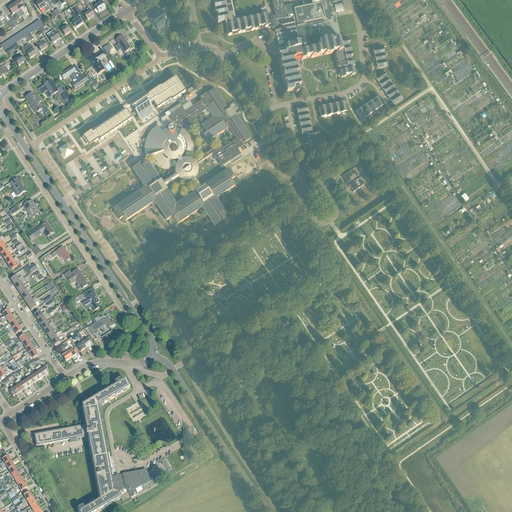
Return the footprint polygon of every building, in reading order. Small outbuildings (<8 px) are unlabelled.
[(212,0),(214,9),(214,10),(217,22),(217,23),(225,21),(226,25),(225,25),(227,36),(228,35),(228,36),(254,30),(255,30),(267,27),(268,27),(268,26),(270,25),(270,28),(271,29),(272,29),(273,29),(273,28),(274,28),(274,27),(275,33),(283,32),(285,40),(277,42),(278,46),(286,44),(285,46),(286,51),(284,51),(284,50),(277,52),(278,56),(279,55),(281,62),(279,62),(281,69),(282,69),(283,75),(282,75),(283,82),(285,82),(286,89),(285,89),(285,93),(292,91),(292,90),(294,90),(294,92),(295,93),(296,93),(296,94),(297,93),(298,93),(298,92),(297,87),(299,87),(298,79),(296,80),(295,73),(296,72),(295,66),(293,66),(292,59),(293,58),(300,56),(301,60),(305,59),(304,58),(311,56),(311,58),(318,57),(318,55),(324,53),(325,55),(331,54),(331,52),(336,51),(336,54),(335,55),(336,63),(338,63),(339,65),(338,65),(337,66),(337,67),(338,68),(339,68),(340,68),(341,71),(339,71),(341,78),(345,77),(344,76),(351,74),(351,76),(355,75),(353,68),(352,69),(352,67),(354,67),(353,63),(351,64),(350,57),(352,57),(350,50),(348,50),(347,43),(349,43),(348,39),(341,41),(340,42),(339,39),(338,39),(337,37),(340,36),(336,17),(337,17),(337,14),(335,15),(333,6),(338,5),(336,0),(318,0),(319,3),(293,9),(292,5),(284,7),(281,0),(272,2),(275,16),(270,17),(269,14),(233,22),(232,20),(234,19),(233,13),(232,12),(233,12),(229,0),(212,0)] [(20,1),(19,1),(13,5),(21,17),(23,19),(24,21),(26,20),(24,15),(21,10),(24,8),(21,4),(22,3),(20,1)] [(46,12),(49,10),(47,6),(46,7),(42,1),(35,5),(40,11),(44,8),(46,12)] [(98,13),(105,9),(101,3),(97,6),(96,4),(93,6),(98,13)] [(21,17),(13,5),(7,9),(12,16),(15,14),(18,19),(19,19),(21,21),(23,19),(21,17)] [(87,21),(94,17),(90,12),(88,9),(86,10),(88,13),(83,16),(87,21)] [(161,11),(157,14),(156,15),(150,19),(159,31),(165,27),(164,15),(161,11)] [(75,29),(82,24),(78,19),(76,15),(74,17),(76,20),(72,23),(75,29)] [(18,26),(15,21),(12,17),(9,19),(11,22),(15,28),(18,26)] [(64,36),(70,32),(67,27),(67,26),(65,23),(63,25),(65,28),(61,31),(64,36)] [(52,44),(60,40),(55,33),(53,31),(51,32),(53,35),(48,38),(52,44)] [(118,45),(115,48),(118,52),(121,49),(124,54),(130,49),(122,36),(115,41),(118,45)] [(40,41),(41,43),(36,46),(41,52),(47,48),(44,44),(45,43),(43,39),(40,41)] [(32,50),(33,50),(31,46),(29,47),(28,45),(24,48),(26,50),(23,52),(25,55),(26,55),(29,60),(36,55),(32,50)] [(374,56),(384,54),(383,47),(373,49),(374,56)] [(464,49),(449,57),(460,77),(473,70),(471,66),(474,64),(472,61),(467,63),(465,60),(463,61),(461,58),(464,57),(462,54),(465,52),(464,49)] [(99,61),(106,56),(103,51),(96,56),(95,56),(88,60),(98,74),(104,70),(100,64),(101,64),(99,61)] [(18,67),(25,63),(21,57),(18,53),(16,55),(18,59),(14,62),(18,67)] [(385,60),(384,54),(374,56),(376,63),(385,60)] [(385,60),(376,63),(377,69),(387,67),(385,60)] [(4,66),(1,68),(0,69),(0,78),(9,73),(4,66)] [(74,90),(87,81),(89,85),(92,83),(88,76),(86,77),(85,76),(83,78),(77,68),(74,70),(73,67),(60,75),(63,80),(72,74),(77,82),(71,85),(74,90)] [(378,83),(387,78),(383,72),(375,78),(378,83)] [(438,82),(440,86),(456,77),(453,72),(448,75),(449,77),(438,82)] [(142,94),(129,103),(130,105),(131,106),(139,119),(152,110),(149,105),(152,103),(156,109),(165,102),(171,99),(172,100),(181,94),(185,91),(182,87),(179,83),(175,77),(160,86),(147,94),(147,95),(148,96),(145,98),(144,97),(142,94)] [(390,83),(387,78),(378,83),(382,89),(390,83)] [(50,82),(38,90),(38,91),(39,90),(42,96),(43,95),(45,94),(48,91),(50,93),(49,94),(51,97),(57,93),(60,97),(63,95),(59,89),(57,91),(56,90),(55,90),(54,88),(50,82)] [(390,83),(382,89),(386,94),(394,89),(396,87),(393,82),(390,83)] [(140,190),(141,190),(114,208),(113,208),(120,218),(119,219),(123,217),(126,220),(150,204),(152,203),(152,199),(155,200),(155,204),(156,205),(166,220),(166,221),(171,217),(177,225),(177,224),(198,210),(200,209),(200,206),(203,206),(202,210),(204,212),(204,211),(214,226),(214,227),(218,224),(221,228),(220,227),(230,220),(218,202),(217,200),(213,199),(213,197),(217,197),(219,196),(234,186),(230,180),(234,177),(233,178),(227,170),(204,186),(200,188),(193,178),(195,177),(194,177),(195,176),(196,175),(197,173),(197,170),(197,168),(197,166),(196,165),(213,153),(215,156),(214,156),(221,167),(231,161),(230,160),(239,153),(240,155),(240,154),(236,147),(238,145),(239,147),(251,138),(235,114),(231,108),(228,110),(214,89),(215,89),(214,88),(206,94),(206,93),(205,93),(206,93),(200,97),(199,97),(201,101),(185,112),(183,108),(182,108),(167,118),(166,116),(161,119),(166,127),(168,125),(169,126),(168,127),(167,128),(167,129),(165,130),(164,130),(162,131),(161,132),(158,127),(157,127),(158,128),(155,130),(153,132),(151,135),(149,138),(147,144),(147,151),(147,153),(146,153),(151,152),(152,156),(145,158),(145,159),(153,156),(154,157),(154,159),(155,160),(157,162),(158,164),(160,165),(162,166),(163,167),(166,168),(168,169),(170,160),(171,160),(172,160),(173,160),(174,160),(175,160),(176,160),(177,159),(179,161),(177,162),(178,163),(177,163),(176,164),(175,166),(175,168),(175,171),(175,173),(176,175),(162,184),(160,181),(159,181),(148,163),(142,167),(139,162),(139,163),(139,164),(131,169),(132,169),(142,184),(143,186),(146,187),(146,189),(142,189),(140,190)] [(398,95),(394,89),(386,94),(390,100),(398,95)] [(37,95),(34,97),(32,94),(25,98),(35,114),(42,109),(38,104),(41,102),(37,95)] [(398,95),(390,100),(393,106),(402,100),(398,95)] [(372,101),(378,109),(384,105),(378,97),(372,101)] [(378,109),(372,101),(367,104),(372,113),(378,109)] [(345,102),(338,103),(340,113),(347,111),(345,102)] [(340,113),(338,103),(331,105),(334,114),(340,113)] [(372,113),(367,104),(361,108),(367,116),(372,113)] [(331,105),(325,106),(327,116),(334,114),(331,105)] [(298,115),(307,113),(306,106),(296,108),(298,115)] [(327,116),(325,106),(318,108),(320,117),(327,116)] [(367,116),(361,108),(356,112),(361,120),(367,116)] [(91,130),(82,136),(88,146),(99,139),(99,140),(115,129),(131,118),(125,110),(92,132),(91,131),(91,130)] [(309,119),(307,113),(298,115),(299,121),(309,119)] [(309,119),(299,121),(300,128),(310,126),(309,119)] [(311,132),(310,126),(300,128),(302,134),(308,133),(311,132)] [(311,132),(308,133),(309,140),(319,138),(317,131),(311,132)] [(319,138),(309,140),(310,146),(320,144),(319,138)] [(68,155),(72,153),(67,145),(63,148),(68,155)] [(342,177),(353,192),(369,181),(358,166),(342,177)] [(430,187),(437,182),(435,178),(428,184),(430,187)] [(17,179),(10,184),(13,189),(11,190),(13,193),(11,195),(13,199),(16,197),(18,196),(25,192),(17,179)] [(419,194),(428,189),(426,186),(417,190),(419,194)] [(32,219),(40,214),(31,201),(23,207),(32,219)] [(17,206),(10,211),(8,212),(9,212),(11,215),(19,210),(17,206)] [(3,222),(5,227),(11,223),(9,218),(3,222)] [(30,241),(43,232),(47,237),(53,233),(46,223),(40,227),(27,236),(30,241)] [(3,247),(0,248),(0,254),(1,256),(10,249),(9,247),(6,249),(7,250),(5,250),(3,247)] [(36,256),(40,253),(36,247),(32,250),(36,256)] [(64,263),(70,260),(62,248),(51,255),(53,258),(58,256),(59,258),(60,258),(64,263)] [(12,252),(10,249),(1,256),(4,261),(10,257),(7,253),(9,252),(9,253),(12,252)] [(12,261),(10,257),(4,261),(8,266),(17,260),(15,257),(13,259),(13,260),(12,261)] [(473,257),(465,263),(467,266),(476,260),(473,257)] [(17,260),(8,266),(11,271),(17,267),(14,263),(15,263),(16,263),(18,262),(17,260)] [(34,264),(27,268),(31,274),(37,270),(34,264)] [(78,291),(81,289),(81,290),(82,290),(83,289),(87,286),(82,278),(82,277),(77,270),(71,274),(69,272),(64,275),(71,285),(76,282),(78,285),(76,287),(78,291)] [(13,285),(23,279),(21,277),(19,279),(18,280),(15,276),(10,280),(13,285)] [(23,279),(13,285),(17,290),(22,287),(20,283),(21,282),(22,283),(24,281),(23,279)] [(25,291),(22,287),(17,290),(20,296),(30,289),(28,287),(26,289),(26,290),(25,291)] [(31,292),(30,289),(20,296),(24,301),(29,297),(27,293),(28,292),(29,293),(31,292)] [(74,300),(70,303),(71,304),(70,305),(73,309),(77,306),(76,304),(77,303),(81,301),(82,303),(85,307),(87,310),(88,309),(91,308),(93,312),(99,308),(97,304),(99,303),(93,293),(86,297),(84,294),(74,300)] [(29,297),(24,301),(27,306),(37,300),(35,297),(32,299),(33,300),(32,301),(29,297)] [(38,299),(37,300),(27,306),(31,311),(39,306),(39,304),(37,302),(38,302),(39,301),(38,299)] [(1,322),(11,316),(7,310),(2,314),(4,318),(3,319),(3,318),(0,320),(1,322)] [(37,320),(46,314),(45,312),(42,314),(43,315),(41,315),(39,312),(33,315),(37,320)] [(48,317),(46,314),(37,320),(40,326),(46,322),(43,318),(45,317),(45,318),(48,317)] [(14,321),(11,316),(1,322),(3,324),(6,322),(5,322),(6,321),(9,324),(14,321)] [(94,325),(88,328),(93,336),(97,333),(96,331),(106,324),(109,329),(111,327),(114,326),(112,323),(112,322),(110,319),(109,320),(107,316),(104,318),(103,316),(99,319),(98,317),(92,321),(94,325)] [(274,327),(278,325),(273,317),(270,320),(272,323),(264,328),(267,332),(274,327)] [(9,328),(7,330),(8,332),(18,326),(14,321),(9,324),(11,328),(10,329),(9,328)] [(48,326),(46,322),(40,326),(44,331),(53,325),(52,322),(49,324),(50,325),(48,326)] [(55,327),(53,325),(44,331),(47,336),(53,332),(50,329),(51,328),(52,329),(55,327)] [(21,331),(18,326),(8,332),(10,334),(12,333),(12,332),(13,331),(16,335),(21,331)] [(55,336),(53,332),(47,336),(51,341),(60,335),(58,333),(56,334),(56,335),(55,336)] [(78,333),(76,335),(77,336),(79,339),(85,349),(91,345),(89,343),(92,341),(89,337),(86,339),(86,338),(83,340),(81,337),(79,334),(78,333)] [(18,347),(27,341),(24,335),(18,339),(21,343),(20,344),(19,343),(17,345),(18,347)] [(61,337),(60,335),(51,341),(54,346),(60,343),(57,339),(58,338),(59,339),(61,337)] [(76,344),(76,346),(76,347),(80,352),(85,349),(79,339),(77,340),(78,343),(76,344)] [(27,341),(18,347),(20,349),(22,347),(23,346),(25,349),(31,346),(27,341)] [(31,346),(25,349),(28,353),(27,354),(26,353),(23,355),(25,357),(34,351),(31,346)] [(67,347),(64,349),(71,358),(76,355),(72,349),(72,348),(69,348),(67,349),(67,347)] [(64,353),(61,355),(62,356),(65,362),(71,358),(64,349),(62,350),(64,353)] [(38,356),(34,351),(25,357),(26,359),(29,358),(28,357),(30,356),(32,360),(38,356)] [(9,363),(10,365),(13,370),(12,371),(14,373),(19,370),(12,360),(9,363)] [(39,366),(37,367),(43,377),(48,373),(45,368),(41,370),(40,369),(41,368),(39,366)] [(37,367),(35,369),(36,371),(37,371),(38,372),(34,375),(38,380),(43,377),(37,367)] [(2,371),(0,371),(0,378),(0,379),(10,373),(8,370),(4,373),(2,371)] [(29,373),(27,374),(33,384),(38,380),(34,375),(31,377),(30,376),(31,375),(29,373)] [(33,384),(27,374),(25,376),(26,378),(27,378),(28,379),(24,382),(28,387),(33,384)] [(28,387),(24,382),(20,384),(20,383),(20,382),(19,380),(16,381),(23,390),(28,387)] [(23,390),(16,381),(14,383),(16,385),(17,385),(18,386),(14,388),(11,384),(11,385),(18,394),(23,390)] [(117,494),(125,489),(128,494),(131,498),(136,495),(132,488),(139,484),(140,486),(151,480),(145,470),(131,473),(131,472),(121,474),(122,475),(118,476),(118,474),(116,474),(115,476),(111,477),(98,408),(129,389),(125,381),(121,384),(119,381),(114,384),(115,387),(81,407),(85,426),(34,435),(36,447),(87,437),(99,501),(84,510),(82,508),(77,511),(97,511),(120,499),(117,494)] [(18,394),(11,385),(9,386),(11,389),(12,388),(13,389),(9,392),(12,397),(18,394)] [(0,465),(1,467),(11,461),(7,456),(2,459),(4,464),(3,464),(3,463),(0,464),(0,465)] [(11,461),(1,467),(2,470),(5,468),(4,467),(6,466),(8,470),(14,467),(11,461)] [(14,467),(8,470),(11,474),(10,475),(9,474),(6,476),(7,478),(17,472),(14,467)] [(20,477),(17,472),(7,478),(9,480),(12,478),(11,477),(12,476),(14,481),(20,477)] [(20,477),(14,481),(17,485),(16,486),(15,484),(12,486),(14,489),(23,483),(20,477)] [(23,483),(14,489),(15,491),(18,489),(17,488),(18,487),(21,491),(26,488),(23,483)] [(22,504),(32,498),(29,492),(23,496),(26,500),(25,501),(24,499),(21,501),(22,504)] [(35,503),(32,498),(22,504),(24,506),(27,504),(26,503),(27,502),(30,507),(35,503)] [(35,503),(30,507),(32,511),(31,511),(30,510),(27,511),(32,511),(38,508),(35,503)]
